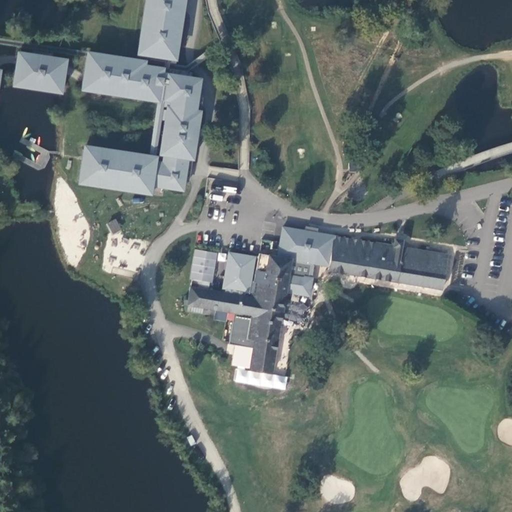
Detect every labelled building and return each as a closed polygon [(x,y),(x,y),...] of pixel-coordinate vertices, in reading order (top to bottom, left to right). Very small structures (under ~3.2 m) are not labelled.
[(170,61),(174,61),(176,51),(183,0),(179,0),(172,50),(141,45),(139,56),(170,61)] [(147,0),(141,45),(172,50),(179,0),(147,0)] [(60,92),(65,61),(17,53),(12,84),(60,92)] [(156,78),(157,68),(86,57),(81,89),(153,100),(154,90),(159,91),(161,79),(156,78)] [(157,100),(169,102),(168,107),(170,108),(171,100),(163,99),(167,75),(189,78),(190,73),(162,68),(161,79),(159,91),(157,100)] [(163,186),(182,189),(187,159),(192,160),(199,112),(194,112),(199,80),(189,78),(167,75),(163,99),(171,100),(170,108),(168,107),(160,160),(83,148),(78,180),(150,191),(151,185),(163,186)] [(224,185),(222,191),(236,194),(237,188),(224,185)] [(116,218),(106,223),(112,234),(121,229),(116,218)] [(308,277),(311,263),(314,263),(319,233),(282,227),(277,256),(259,253),(251,297),(189,287),(186,305),(233,313),(228,344),(252,348),(249,369),(271,373),(285,292),(308,295),(311,278),(308,277)] [(328,266),(334,236),(319,233),(314,263),(328,266)] [(328,270),(441,289),(447,255),(400,247),(402,240),(394,239),(393,246),(334,236),(328,266),(328,270)] [(291,302),(289,318),(304,319),(305,304),(291,302)] [(321,353),(319,353),(318,354),(317,356),(317,357),(317,359),(318,360),(319,361),(321,362),(322,362),(324,361),(325,360),(325,358),(325,357),(325,355),(324,354),(322,353),(321,353)]
